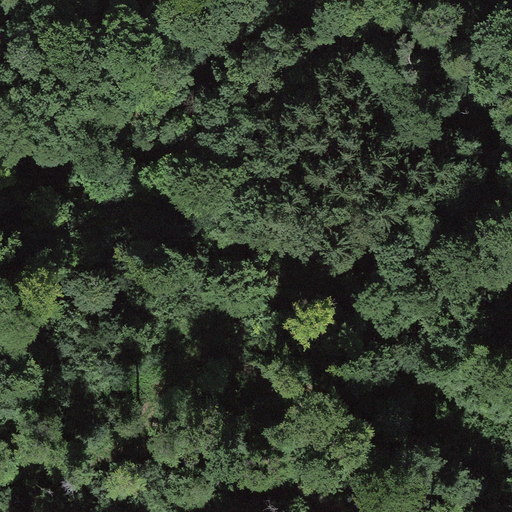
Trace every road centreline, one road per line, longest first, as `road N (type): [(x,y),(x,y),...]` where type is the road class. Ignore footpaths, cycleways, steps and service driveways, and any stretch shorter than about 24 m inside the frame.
road 1 (track): [(22,511),(157,419),(206,346),(243,313),(303,308),(357,329),(427,384),(511,428)]
road 2 (track): [(511,144),(427,108),(339,28),(314,18),(276,21),(194,68),(59,98),(0,121)]
